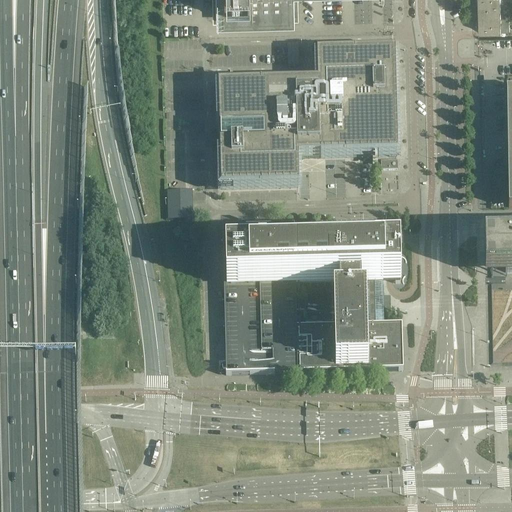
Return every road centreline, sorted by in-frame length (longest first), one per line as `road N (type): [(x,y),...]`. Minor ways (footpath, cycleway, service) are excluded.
road 1 (motorway): [(156,419),(141,283),(105,121),(97,0)]
road 2 (motorway): [(54,373),(37,229),(40,0)]
road 3 (motorway): [(54,373),(68,0)]
road 4 (motorway): [(11,141),(19,511)]
road 5 (primary): [(448,419),(323,426),(156,419)]
road 6 (primary): [(180,498),(447,480)]
road 7 (unclassified): [(448,200),(416,200),(410,0)]
road 8 (unknown): [(240,363),(240,302),(282,304),(283,311),(283,369),(240,369)]
road 9 (tertiary): [(448,200),(443,32)]
road 10 (motorway): [(22,0),(11,141)]
road 11 (motorway): [(6,0),(11,141)]
road 12 (motorway): [(57,511),(54,373)]
road 13 (tertiary): [(451,281),(448,419)]
road 14 (tertiary): [(467,418),(451,281)]
road 15 (unknown): [(15,93),(13,214)]
